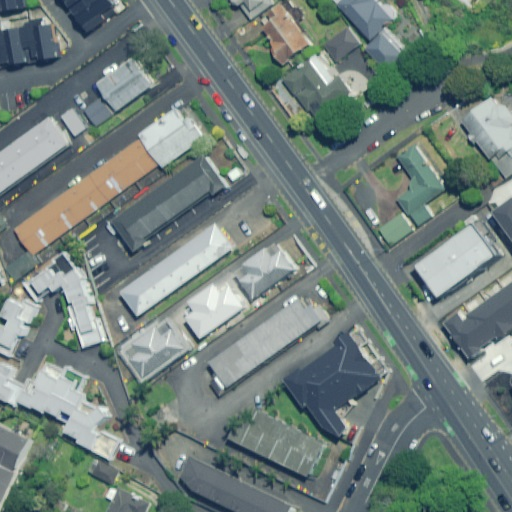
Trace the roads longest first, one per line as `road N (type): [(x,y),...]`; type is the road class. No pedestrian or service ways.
road 1 (secondary): [(300,185),(445,392)]
road 2 (residential): [(511,55),(451,79),(300,185)]
road 3 (secondary): [(165,0),(300,185)]
road 4 (residential): [(445,392),(408,423),(361,511)]
road 5 (secondary): [(445,392),(511,494)]
